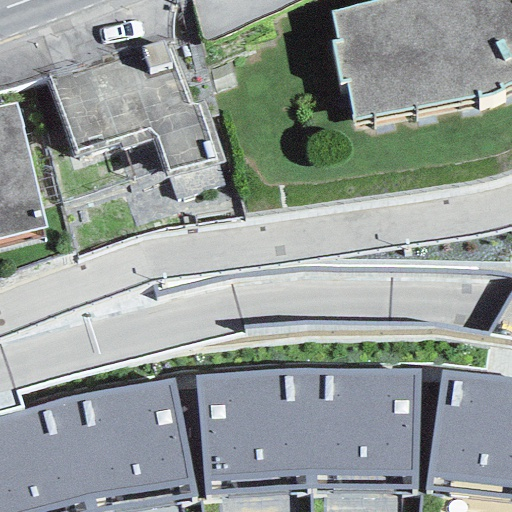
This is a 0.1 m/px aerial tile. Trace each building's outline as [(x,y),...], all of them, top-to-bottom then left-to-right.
[(511,0),(384,0),(329,12),(338,41),(331,43),(341,83),(346,83),(353,122),(475,96),(478,102),(503,91),(499,88),(511,81),(511,0)] [(168,41),(50,78),(75,158),(121,143),(122,148),(156,138),(167,174),(216,159),(199,106),(190,109),(168,41)] [(15,103),(0,106),(0,237),(45,227),(15,103)] [(307,368),(194,378),(203,495),(310,489),(307,368)] [(418,371),(307,368),(310,489),(415,490),(418,371)] [(511,380),(439,371),(423,492),(511,501),(511,380)] [(173,379),(60,399),(89,511),(111,511),(197,499),(173,379)] [(89,511),(60,399),(0,416),(0,511),(89,511)]
